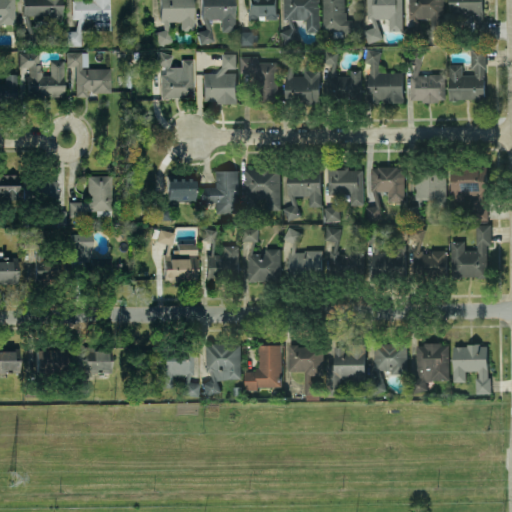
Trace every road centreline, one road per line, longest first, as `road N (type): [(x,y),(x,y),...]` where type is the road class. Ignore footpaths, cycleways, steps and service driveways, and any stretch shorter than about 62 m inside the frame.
road 1 (residential): [(511,309),(0,315)]
road 2 (residential): [(511,135),(195,137)]
